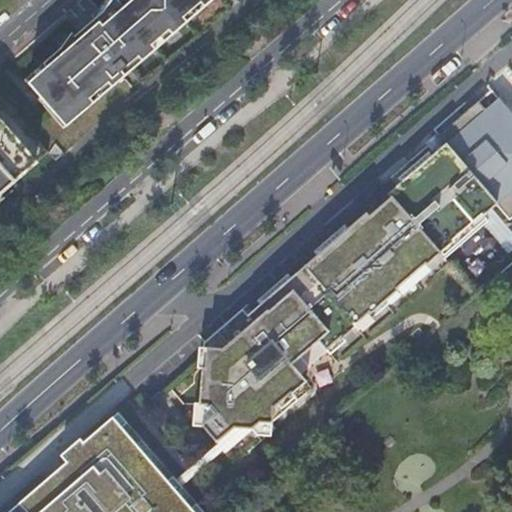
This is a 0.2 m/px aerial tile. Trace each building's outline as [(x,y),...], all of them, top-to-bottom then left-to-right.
[(66,127),(212,0),(110,0),(94,19),(74,37),(71,33),(60,49),(24,80),(47,105),(52,112),(65,127),(66,127)] [(94,19),(110,0),(105,0),(102,4),(91,15),(94,19)] [(200,406),(208,406),(216,416),(203,427),(226,453),(267,418),(265,417),(292,393),(293,395),(307,383),(300,375),(327,351),(342,338),(343,340),(357,328),(355,326),(370,313),(371,315),(399,291),(397,290),(426,265),(428,266),(442,254),(485,217),(497,206),(510,221),(511,219),(511,113),(492,91),(486,97),(492,104),(485,110),(479,103),(471,110),(477,117),(470,122),(477,131),(467,140),(460,131),(444,145),(433,155),(430,152),(400,177),(403,181),(392,190),(395,194),(379,208),(376,204),(347,229),(344,226),(315,252),(318,255),(291,278),(288,275),(258,301),(261,304),(247,316),(253,322),(241,333),(236,327),(223,338),(233,349),(202,376),(200,406)] [(486,97),(479,103),(485,110),(492,104),(486,97)] [(52,112),(47,105),(44,107),(63,129),(65,127),(52,112)] [(477,117),(471,110),(438,138),(444,145),(460,131),(467,140),(477,131),(470,122),(477,117)] [(0,193),(35,163),(0,122),(0,193)] [(485,217),(442,254),(446,259),(489,222),(485,217)] [(355,326),(357,328),(359,331),(430,269),(428,266),(426,265),(397,290),(399,291),(371,315),(370,313),(355,326)] [(253,322),(247,316),(243,310),(204,344),(202,376),(233,349),(223,338),(236,327),(241,333),(253,322)] [(343,340),(342,338),(327,351),(331,356),(346,343),(343,340)] [(265,417),(267,418),(273,425),(299,402),(293,395),(292,393),(265,417)] [(208,406),(200,406),(196,405),(194,426),(203,427),(216,416),(208,406)] [(203,511),(118,414),(112,419),(193,511),(203,511)] [(193,511),(112,419),(65,460),(67,463),(78,475),(60,491),(50,479),(10,511),(193,511)] [(67,463),(50,479),(60,491),(78,475),(67,463)]
